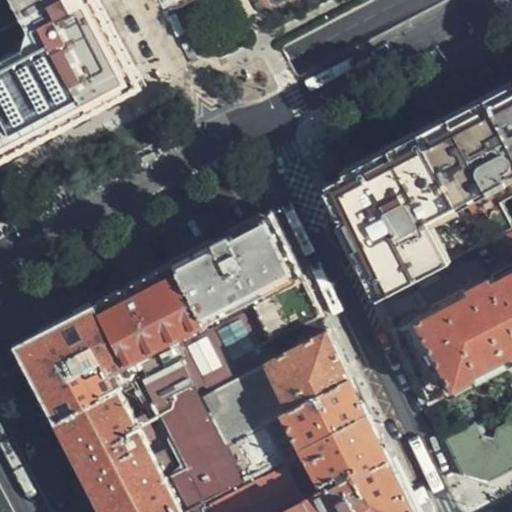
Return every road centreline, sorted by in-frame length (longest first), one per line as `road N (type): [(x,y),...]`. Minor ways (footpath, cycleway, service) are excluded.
road 1 (secondary): [(402,0),(286,59),(0,250)]
road 2 (residential): [(266,118),(451,511)]
road 3 (residential): [(266,118),(0,255)]
road 4 (residential): [(502,0),(266,118)]
